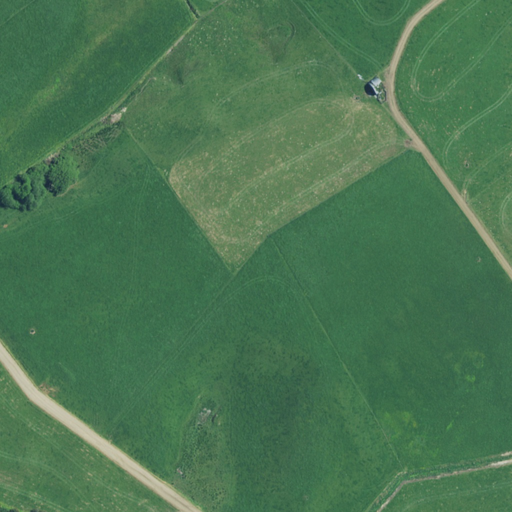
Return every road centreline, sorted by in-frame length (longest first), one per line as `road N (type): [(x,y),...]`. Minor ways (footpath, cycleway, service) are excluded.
road 1 (track): [(450,0),(417,25),(397,69),(401,99),(511,264)]
road 2 (track): [(193,511),(34,393),(0,348)]
